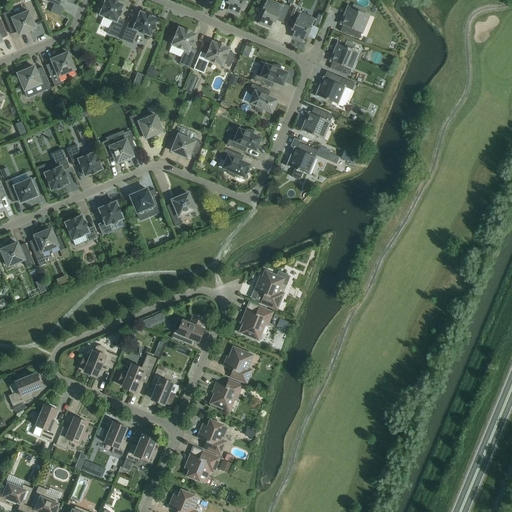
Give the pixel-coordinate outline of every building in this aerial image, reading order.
[(104,0),(98,16),(112,22),(107,34),(117,38),(124,21),(119,19),(125,5),(113,0),(104,0)] [(226,0),(230,2),(227,10),(238,15),(240,8),(243,9),(246,0),(226,0)] [(273,20),(282,23),(289,7),(282,4),(281,6),(266,0),(265,0),(259,16),(262,17),(259,23),(270,28),(273,20)] [(359,39),(369,15),(363,13),(365,8),(353,3),(351,8),(348,7),(343,18),(345,19),(340,32),(359,39)] [(292,37),(302,42),(305,35),(308,36),(314,20),(299,14),(300,11),(293,8),(286,25),(295,29),(292,37)] [(11,35),(16,33),(18,37),(37,29),(29,10),(21,13),(18,14),(12,17),(9,11),(2,14),(11,35)] [(151,38),(159,19),(139,11),(133,25),(128,23),(121,40),(131,44),(136,32),(151,38)] [(317,28),(322,16),(318,15),(313,26),(317,28)] [(196,51),(191,49),(197,34),(178,26),(170,46),(184,52),(179,64),(189,68),(196,51)] [(229,51),(230,48),(211,40),(205,55),(200,52),(193,70),(203,74),(208,62),(222,68),(224,64),(229,66),(235,54),(229,51)] [(353,50),(355,45),(346,41),(344,46),(353,50)] [(344,46),(337,44),(333,55),(335,55),(329,69),(348,76),(358,52),(353,50),(344,46)] [(238,47),(237,56),(249,56),(249,47),(238,47)] [(78,48),(73,50),(76,58),(82,56),(78,48)] [(68,74),(76,70),(68,51),(49,59),(51,64),(46,66),(54,87),(61,84),(59,78),(65,75),(66,75),(68,74)] [(269,82),(283,87),(284,83),(287,81),(287,77),(289,73),(279,69),(280,65),(272,65),(272,66),(264,63),(261,71),(257,71),(253,80),(268,86),(269,82)] [(15,73),(23,92),(32,89),(34,88),(41,85),(43,91),(50,88),(42,67),(37,70),(35,65),(15,73)] [(150,66),(146,75),(155,79),(157,74),(154,68),(150,66)] [(341,95),(344,87),(352,91),(355,83),(328,72),(322,85),(320,85),(316,96),(344,107),(348,98),(341,95)] [(201,79),(191,75),(185,90),(195,94),(201,79)] [(248,93),(251,96),(248,104),(255,107),(254,108),(261,114),(262,110),(272,114),(278,100),(264,94),(266,90),(252,84),(248,93)] [(306,120),(301,131),(322,139),(332,115),(313,107),(308,120),(306,120)] [(144,118),(145,118),(138,120),(136,114),(129,117),(137,138),(142,136),(144,141),(164,133),(156,113),(147,117),(147,116),(144,118)] [(20,137),(27,134),(22,122),(15,124),(20,137)] [(243,147),(256,152),(262,137),(253,134),(254,130),(245,129),(245,130),(238,127),(234,136),(230,135),(226,145),(241,151),(243,147)] [(195,140),(188,138),(188,137),(186,136),(185,136),(177,133),(169,152),(188,160),(190,156),(195,158),(202,143),(195,140)] [(116,142),(116,143),(109,146),(106,140),(101,143),(107,157),(111,155),(115,165),(135,157),(133,153),(138,151),(132,136),(125,138),(125,139),(118,142),(118,141),(116,142)] [(308,175),(317,150),(299,143),(293,155),(291,155),(287,166),(297,170),(295,174),(301,177),(303,172),(308,175)] [(103,170),(95,151),(81,157),(76,145),(66,149),(73,166),(79,164),(84,178),(103,170)] [(51,154),(57,167),(43,173),(51,192),(69,184),(64,170),(69,168),(61,149),(51,154)] [(249,168),(251,164),(238,159),(239,155),(225,149),(221,158),(224,161),(221,169),(228,172),(227,173),(234,178),(235,175),(244,179),(246,175),(249,172),(249,168)] [(330,153),(323,151),(320,158),(327,160),(330,153)] [(7,168),(0,170),(3,178),(10,176),(7,168)] [(13,185),(11,179),(4,182),(13,202),(18,200),(20,205),(39,197),(31,178),(23,181),(22,181),(20,182),(13,185)] [(149,192),(147,187),(128,195),(136,215),(153,207),(153,208),(160,205),(154,190),(149,192)] [(197,211),(189,192),(169,200),(171,204),(166,206),(175,227),(182,224),(179,218),(186,215),(186,216),(188,215),(188,214),(197,211)] [(116,201),(97,208),(103,222),(98,224),(102,236),(113,231),(110,225),(124,219),(116,201)] [(93,226),(88,228),(82,215),(64,222),(71,241),(85,235),(88,242),(98,237),(93,226)] [(59,246),(51,227),(32,235),(34,240),(29,242),(40,267),(47,264),(42,254),(59,246)] [(25,243),(20,246),(18,241),(0,248),(0,252),(7,269),(15,265),(18,264),(24,261),(27,267),(34,264),(25,243)] [(280,292),(285,278),(264,269),(261,276),(259,276),(252,292),(262,296),(259,304),(277,311),(285,294),(280,292)] [(273,312),(259,306),(255,314),(245,309),(239,325),(240,325),(237,333),(259,342),(265,327),(267,328),(273,312)] [(181,319),(176,329),(175,329),(171,338),(192,347),(194,342),(198,343),(204,329),(202,328),(204,323),(191,317),(189,322),(181,319)] [(148,319),(141,322),(143,326),(149,329),(151,328),(150,325),(148,319)] [(279,319),(276,326),(285,330),(288,323),(279,319)] [(222,366),(232,370),(229,378),(247,385),(253,370),(248,368),(253,355),(232,346),(228,357),(226,356),(222,366)] [(97,348),(96,350),(92,349),(89,357),(84,355),(78,368),(83,370),(83,372),(98,378),(102,366),(112,370),(117,356),(105,351),(104,349),(99,347),(97,348)] [(136,393),(141,382),(146,384),(156,359),(147,355),(142,367),(131,363),(126,374),(121,372),(117,382),(122,384),(121,387),(136,393)] [(165,404),(170,406),(176,393),(171,391),(174,383),(164,378),(166,372),(157,368),(150,385),(155,387),(150,399),(165,406),(165,404)] [(17,376),(19,380),(13,382),(17,392),(8,396),(12,407),(32,399),(30,393),(42,388),(40,385),(41,384),(38,376),(37,376),(35,373),(26,376),(25,373),(17,376)] [(243,385),(228,379),(225,387),(215,382),(211,391),(213,392),(208,404),(229,413),(235,400),(237,401),(243,385)] [(59,425),(54,423),(59,411),(55,410),(55,409),(47,405),(47,406),(43,405),(39,414),(36,412),(32,420),(36,421),(34,427),(42,430),(39,437),(52,442),(59,425)] [(79,446),(81,440),(85,442),(88,434),(85,432),(88,423),(85,422),(85,421),(77,418),(76,418),(73,417),(68,429),(62,427),(55,445),(66,449),(69,442),(79,446)] [(201,424),(196,438),(206,442),(203,449),(221,457),(227,441),(223,440),(229,427),(209,419),(206,426),(201,424)] [(124,426),(116,423),(115,423),(112,422),(108,431),(104,429),(101,437),(105,439),(102,444),(112,448),(111,452),(122,457),(127,443),(122,441),(127,428),(124,427),(124,426)] [(131,444),(125,458),(138,463),(139,460),(148,463),(150,458),(154,459),(157,451),(153,450),(157,441),(153,439),(154,438),(145,435),(145,436),(141,434),(136,446),(131,444)] [(220,458),(200,450),(197,457),(189,454),(184,468),(188,469),(185,477),(204,485),(210,472),(214,474),(220,458)] [(234,457),(227,454),(224,460),(231,463),(234,457)] [(85,460),(81,470),(101,479),(105,469),(85,460)] [(223,460),(220,467),(229,471),(232,464),(223,460)] [(15,504),(20,506),(23,500),(27,502),(33,489),(22,484),(20,489),(6,483),(0,498),(6,500),(5,500),(15,504)] [(31,504),(35,505),(33,511),(35,511),(55,511),(59,504),(58,503),(58,501),(46,496),(48,490),(38,486),(31,504)] [(180,489),(177,496),(172,494),(167,508),(177,511),(176,511),(198,511),(194,510),(199,497),(180,489)]
